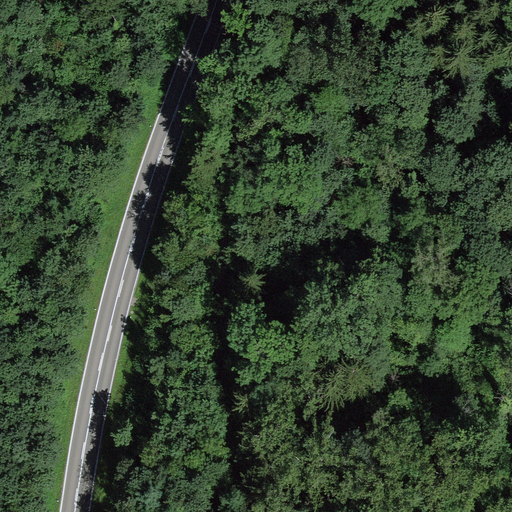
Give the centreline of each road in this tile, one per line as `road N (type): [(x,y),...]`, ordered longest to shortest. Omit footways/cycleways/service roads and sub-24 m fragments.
road 1 (secondary): [(73,511),(125,255),(213,0)]
road 2 (track): [(244,511),(216,376),(247,76),(240,0)]
